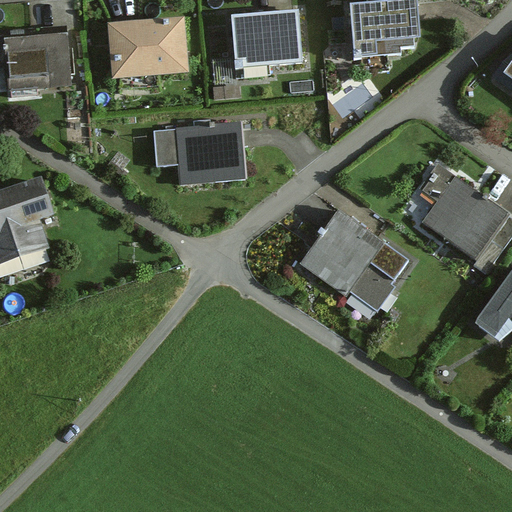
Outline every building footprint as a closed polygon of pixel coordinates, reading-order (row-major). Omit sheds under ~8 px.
[(415,8),(352,12),(355,59),(376,57),(375,45),(417,42),(415,8)] [(294,19),(236,24),(239,59),(248,58),(249,69),(298,65),(294,19)] [(181,26),(112,31),(116,79),(184,74),(181,26)] [(65,41),(0,46),(0,66),(13,66),(15,89),(68,85),(65,41)] [(239,129),(157,135),(159,167),(181,166),(182,184),(242,180),(239,129)] [(511,229),(511,221),(440,169),(424,191),(441,204),(428,223),(486,265),(511,229)] [(40,184),(0,198),(0,265),(45,251),(34,221),(51,215),(40,184)] [(406,264),(340,217),(305,265),(347,296),(352,290),(377,309),(393,288),(390,286),(406,264)] [(511,283),(482,325),(499,337),(511,319),(511,283)]
